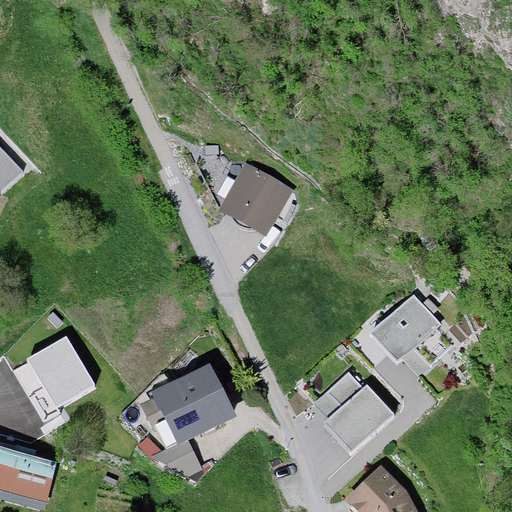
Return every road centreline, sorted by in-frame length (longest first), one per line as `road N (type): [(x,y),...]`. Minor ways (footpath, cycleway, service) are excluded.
road 1 (residential): [(161,149),(294,433),(314,511)]
road 2 (unclassified): [(161,149),(91,0)]
